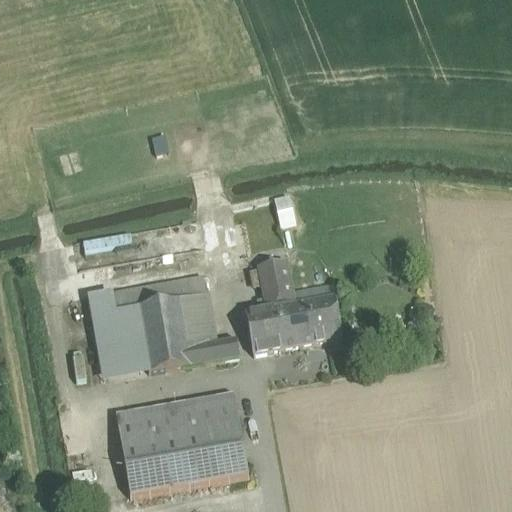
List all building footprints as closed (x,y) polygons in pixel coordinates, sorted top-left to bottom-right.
[(283,230),(299,229),(297,199),(282,199),(283,230)] [(196,227),(77,246),(82,272),(200,252),(196,227)] [(268,315),(245,320),(253,361),(291,354),(283,313),(293,311),(285,270),(260,274),(268,315)] [(203,281),(112,297),(127,382),(190,371),(188,352),(215,347),(203,281)] [(127,382),(112,297),(88,301),(104,386),(127,382)] [(293,311),(283,313),(291,354),(342,344),(334,303),(293,311)] [(215,347),(188,352),(190,371),(239,362),(236,344),(215,347)] [(234,400),(116,421),(130,504),(249,483),(234,400)]
